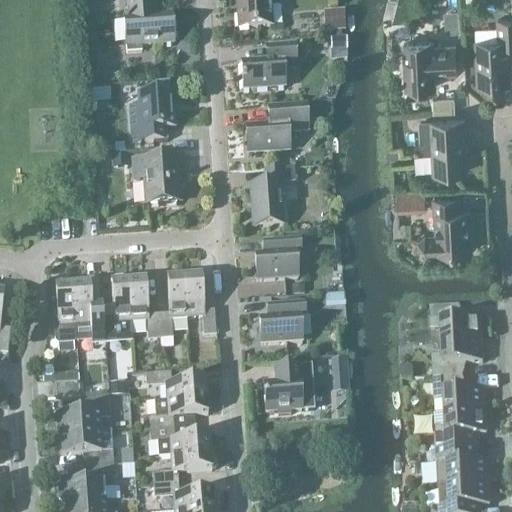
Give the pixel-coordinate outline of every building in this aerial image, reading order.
[(142,53),(141,47),(173,44),(171,14),(155,15),(154,0),(126,0),(127,17),(123,18),(125,48),(126,48),(126,54),(142,53)] [(236,0),(239,30),(272,29),(270,0),(236,0)] [(344,12),(330,12),(331,32),(345,32),(344,12)] [(476,41),(478,85),(511,84),(510,44),(511,44),(511,19),(498,20),(499,40),(476,41)] [(404,43),(406,89),(436,87),(435,74),(457,73),(455,45),(434,46),(433,42),(404,43)] [(284,70),(296,69),(294,46),(265,48),(266,62),(241,64),(242,91),(285,89),(284,70)] [(138,105),(130,105),(133,144),(162,142),(161,130),(175,129),(174,113),(171,113),(170,93),(138,94),(138,105)] [(268,110),(269,127),(245,128),(248,157),(289,153),(288,135),(308,134),(306,108),(268,110)] [(466,143),(465,120),(420,122),(421,147),(422,151),(425,153),(429,154),(433,154),(434,174),(439,173),(443,176),(446,173),(467,172),(466,154),(465,154),(464,143),(466,143)] [(132,162),(133,182),(143,181),(145,206),(176,204),(174,174),(178,174),(177,158),(132,162)] [(266,186),(250,187),(253,229),(283,227),(280,185),(294,184),(293,170),(266,172),(265,172),(266,186)] [(425,194),(416,194),(417,212),(426,211),(425,194)] [(437,236),(426,236),(419,241),(419,249),(427,253),(438,253),(471,251),(469,211),(459,212),(459,198),(434,200),(435,214),(436,214),(437,236)] [(262,243),(263,256),(254,256),(256,283),(298,281),(296,254),(301,254),(300,240),(262,243)] [(185,276),(183,276),(186,320),(201,319),(203,338),(216,337),(214,312),(203,312),(201,278),(200,278),(199,275),(197,273),(188,273),(185,276)] [(169,315),(158,315),(160,341),(172,340),(171,321),(186,320),(183,276),(181,276),(179,274),(170,275),(167,277),(168,281),(166,281),(169,315)] [(130,280),(128,280),(131,324),(146,323),(147,342),(160,341),(158,315),(148,316),(145,282),(144,282),(144,279),(141,277),(132,277),(130,280)] [(113,319),(102,319),(104,345),(116,344),(115,325),(131,324),(128,280),(125,280),(123,278),(114,279),(112,281),(112,285),(111,285),(113,319)] [(74,284),(72,284),(75,328),(90,327),(91,346),(104,345),(102,319),(102,309),(91,309),(90,286),(88,286),(88,283),(85,281),(76,281),(74,284)] [(75,328),(72,284),(70,284),(67,282),(53,283),(51,286),(52,301),(56,301),(57,320),(53,321),(55,343),(57,345),(73,344),(76,341),(75,328)] [(0,354),(7,356),(10,330),(0,328),(0,324),(3,295),(2,295),(2,292),(0,288),(0,354)] [(301,318),(305,318),(304,304),(267,307),(268,320),(258,320),(260,348),(303,344),(301,318)] [(441,330),(441,343),(482,341),(481,319),(460,320),(459,306),(429,308),(430,331),(441,330)] [(432,357),(433,380),(463,378),(462,365),(483,364),(482,341),(441,343),(442,356),(432,357)] [(275,384),(263,385),(265,415),(277,414),(277,417),(290,416),(290,413),(301,412),(300,387),(312,386),(310,368),(274,370),(275,384)] [(165,387),(166,402),(206,399),(205,382),(171,384),(170,374),(145,376),(146,388),(165,387)] [(444,402),(445,415),(485,413),(484,390),(464,391),(463,378),(433,380),(434,402),(444,402)] [(79,400),(78,384),(53,385),(54,401),(79,400)] [(83,399),(84,413),(56,415),(56,418),(59,418),(60,435),(57,436),(100,433),(99,421),(110,420),(108,398),(83,399)] [(173,419),(194,418),(207,417),(206,399),(166,402),(154,403),(155,418),(148,419),(149,431),(174,430),(173,419)] [(437,451),(480,449),(480,436),(487,436),(485,413),(445,415),(446,428),(435,429),(437,451)] [(209,438),(195,439),(175,440),(174,430),(149,431),(150,444),(157,444),(158,459),(170,458),(214,455),(213,453),(216,450),(215,441),(212,439),(209,439),(209,438)] [(62,457),(85,455),(86,469),(113,468),(111,445),(101,446),(100,433),(57,436),(57,437),(60,437),(62,457)] [(481,462),(480,449),(437,451),(438,487),(449,486),(489,484),(488,462),(481,462)] [(131,452),(120,453),(121,467),(132,466),(131,452)] [(152,475),(153,487),(178,485),(177,475),(211,473),(211,471),(214,471),(217,468),(216,460),(214,457),(214,455),(170,458),(171,473),(152,475)] [(86,469),(87,483),(61,485),(61,488),(58,491),(59,502),(62,504),(62,506),(105,503),(104,491),(115,490),(113,468),(86,469)] [(489,484),(449,486),(438,487),(439,511),(482,511),(483,507),(490,507),(489,484)] [(173,499),(173,511),(201,511),(217,511),(217,509),(220,506),(219,497),(216,495),(213,495),(213,494),(179,496),(178,485),(153,487),(153,500),(173,499)] [(65,511),(105,511),(105,503),(62,506),(62,507),(65,506),(65,511)]
